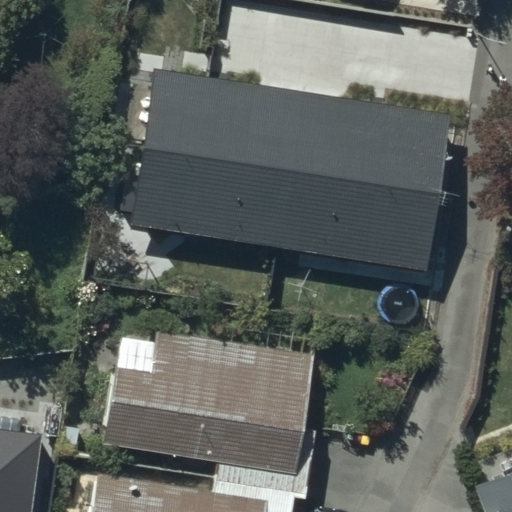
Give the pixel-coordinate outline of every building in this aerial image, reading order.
[(297,85),(154,62),(130,212),(272,235),(297,85)] [(438,108),(297,85),(272,235),(414,258),(438,108)] [(307,352),(154,325),(151,343),(120,337),(103,431),(217,451),(214,472),(287,484),(299,486),(310,427),(294,424),(307,352)] [(511,511),(511,464),(470,480),(481,511),(511,511)] [(282,511),(287,484),(214,472),(210,492),(98,474),(92,511),(282,511)]
